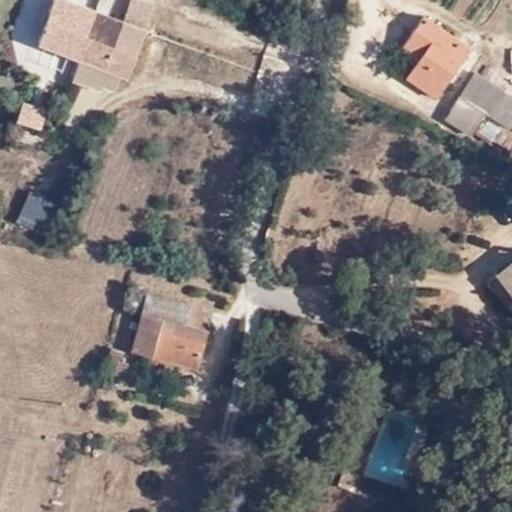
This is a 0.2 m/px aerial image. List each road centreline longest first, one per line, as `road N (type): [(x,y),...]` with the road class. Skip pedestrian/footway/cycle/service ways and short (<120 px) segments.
road 1 (unclassified): [(271,297),(251,259),(327,0)]
road 2 (unclassified): [(511,374),(473,354),(271,297)]
road 3 (unclassified): [(271,297),(229,511)]
